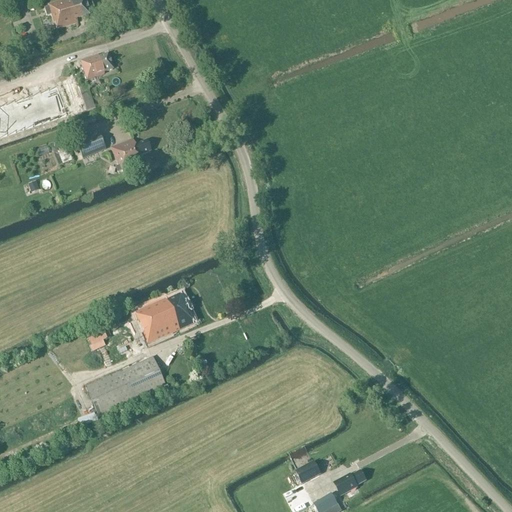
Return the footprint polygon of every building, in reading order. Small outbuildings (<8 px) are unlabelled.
[(17,14),(29,10),(40,7),(38,0),(24,0),(14,3),(17,14)] [(50,15),(53,24),(54,23),(57,30),(77,24),(76,20),(89,16),(83,0),(78,0),(70,2),(69,0),(64,0),(47,5),(48,8),(44,9),(46,17),(50,15)] [(98,58),(97,56),(80,62),(86,81),(103,75),(103,73),(112,70),(107,55),(98,58)] [(0,141),(59,126),(51,99),(59,96),(65,118),(95,110),(88,85),(78,87),(76,78),(0,97),(0,141)] [(81,128),(97,123),(96,119),(80,123),(81,128)] [(82,160),(93,155),(104,150),(98,134),(75,143),(82,160)] [(117,174),(122,172),(142,164),(139,158),(150,153),(145,143),(135,147),(132,140),(111,149),(118,166),(115,168),(117,174)] [(63,163),(71,160),(65,145),(57,148),(58,151),(63,163)] [(39,191),(36,182),(28,185),(31,194),(39,191)] [(146,345),(193,325),(180,295),(166,301),(166,300),(134,314),(138,323),(136,323),(146,345)] [(105,327),(97,330),(95,327),(82,333),(92,353),(104,348),(102,342),(110,338),(105,327)] [(98,417),(165,387),(152,358),(85,388),(98,417)] [(320,475),(314,463),(296,473),(302,484),(320,475)] [(355,487),(365,482),(360,472),(351,478),(350,476),(336,483),(342,496),(356,488),(355,487)] [(331,494),(313,505),(317,511),(341,511),(331,495),(331,494)]
